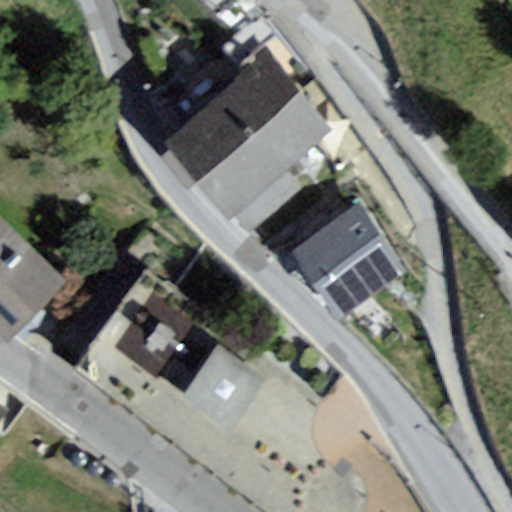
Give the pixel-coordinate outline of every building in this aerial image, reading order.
[(255,52),(160,138),(222,209),(253,237),(307,192),(284,167),(325,128),(255,52)] [(359,203),(286,244),(330,300),(396,263),(359,203)] [(67,283),(0,224),(0,320),(13,330),(67,283)] [(266,357),(152,257),(101,316),(215,415),(266,357)] [(106,268),(72,324),(89,334),(123,279),(106,268)]
